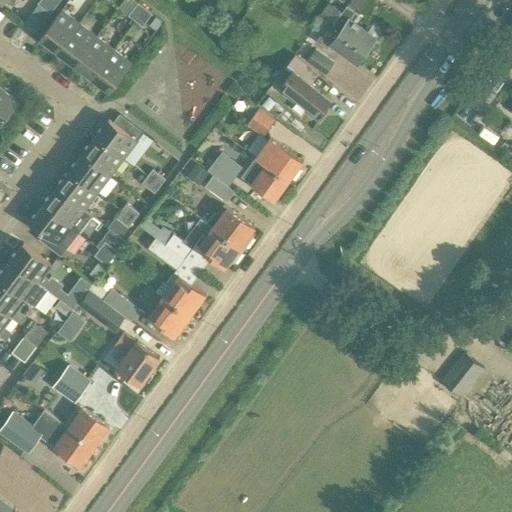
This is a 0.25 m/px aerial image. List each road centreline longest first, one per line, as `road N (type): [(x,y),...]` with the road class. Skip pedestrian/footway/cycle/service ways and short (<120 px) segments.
road 1 (unclassified): [(74,511),(430,24),(453,38)]
road 2 (primary): [(106,511),(453,38)]
road 3 (track): [(289,263),(415,343),(470,336),(511,309)]
road 4 (residential): [(0,47),(77,112),(0,222)]
